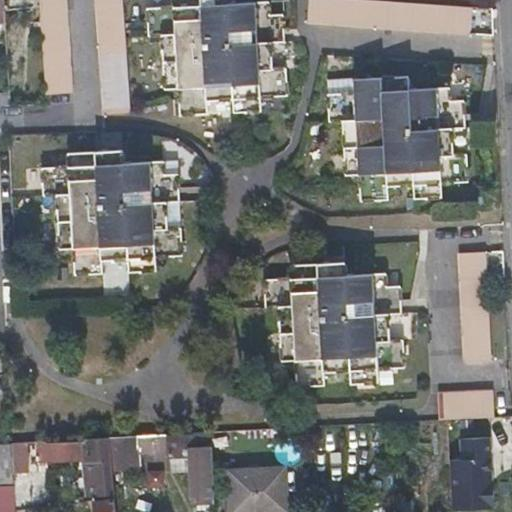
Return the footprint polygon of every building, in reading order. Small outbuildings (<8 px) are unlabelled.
[(38,0),(41,38),(45,94),(70,93),(64,0),(38,0)] [(129,110),(120,0),(94,0),(103,112),(129,110)] [(273,69),(271,43),(270,27),(283,26),(282,14),(270,15),(269,2),(229,5),(228,0),(173,0),(174,7),(148,9),(149,36),(161,36),(165,90),(178,89),(180,116),(205,115),(205,102),(232,99),(233,113),(261,111),(260,98),(287,96),(285,68),(273,69)] [(404,27),(469,31),(470,16),(470,8),(413,3),(361,0),(309,0),(308,21),(327,22),(404,27)] [(271,43),(285,42),(283,26),(270,27),(271,43)] [(454,154),(452,128),(452,113),(464,112),(463,100),(451,100),(450,88),(409,90),(409,76),(354,79),(354,94),(328,94),(329,121),(342,121),(345,175),(359,175),(360,201),(386,200),(386,186),(414,184),(414,198),(442,196),(442,182),(468,181),(466,154),(454,154)] [(452,113),(452,128),(465,127),(464,112),(452,113)] [(167,229),(167,202),(166,187),(178,187),(178,174),(165,174),(164,162),(124,163),(123,151),(68,154),(68,167),(44,168),(46,196),(56,196),(60,249),(72,248),(74,275),(103,273),(102,260),(128,259),(129,272),(156,271),(156,258),(182,256),(180,229),(167,229)] [(166,187),(167,202),(179,201),(178,187),(166,187)] [(483,252),(482,252),(458,253),(464,362),(488,361),(484,268),(483,252)] [(389,341),(387,314),(386,299),(400,298),(399,285),(386,286),(385,274),(345,276),(345,262),(291,265),(291,279),(265,280),(266,308),(279,307),(282,360),(296,360),(297,386),(323,385),(323,372),(349,370),(350,384),(376,383),(376,370),(404,368),(403,340),(389,341)] [(386,299),(387,314),(401,313),(400,298),(386,299)] [(469,419),(490,418),(489,392),(435,394),(436,420),(447,420),(469,419)] [(210,432),(107,438),(111,469),(138,468),(139,459),(157,458),(188,456),(191,505),(213,504),(211,461),(210,432)] [(78,440),(80,458),(91,457),(92,465),(86,466),(89,497),(113,495),(111,469),(107,438),(78,440)] [(450,461),(452,511),(494,511),(492,439),(462,440),(462,461),(450,461)] [(78,440),(45,442),(46,460),(80,458),(78,440)] [(25,444),(11,445),(13,471),(27,470),(25,444)] [(11,445),(0,445),(0,511),(15,511),(13,474),(13,471),(11,445)] [(284,470),(230,472),(231,511),(268,511),(285,511),(284,470)] [(114,511),(113,498),(97,500),(97,511),(114,511)]
